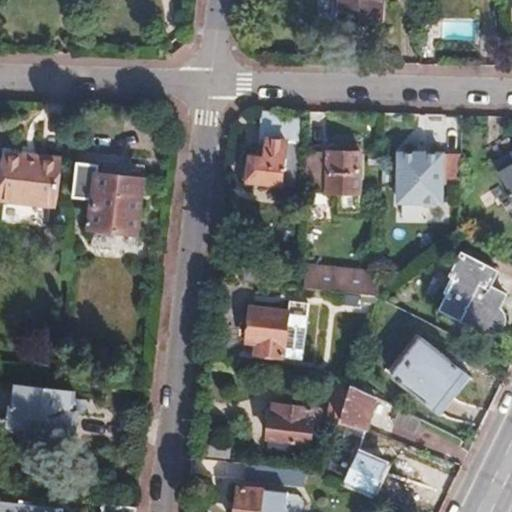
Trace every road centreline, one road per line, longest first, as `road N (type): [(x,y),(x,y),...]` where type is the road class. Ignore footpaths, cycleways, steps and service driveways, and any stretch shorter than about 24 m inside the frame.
road 1 (residential): [(164,511),(210,84)]
road 2 (motorway): [(511,132),(356,511)]
road 3 (residential): [(210,84),(511,93)]
road 4 (motorway): [(409,511),(511,289)]
road 5 (residential): [(0,77),(210,84)]
